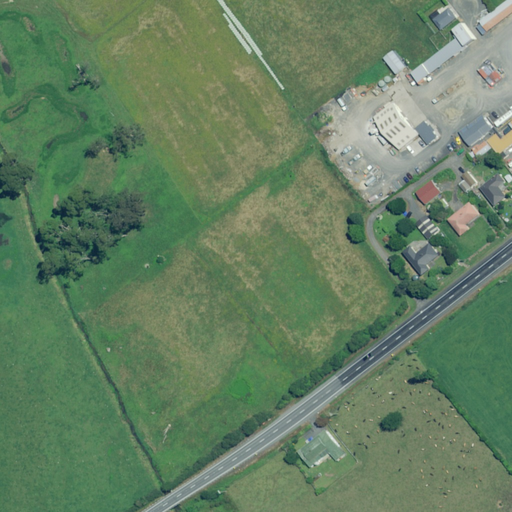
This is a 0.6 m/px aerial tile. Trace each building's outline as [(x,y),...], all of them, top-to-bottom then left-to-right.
[(511,0),(504,0),(475,21),(482,32),(511,9),(511,0)] [(445,7),(430,18),(436,28),(452,17),(445,7)] [(452,41),(407,73),(412,81),(476,36),(463,18),(445,30),(452,41)] [(408,68),(396,52),(386,59),(398,75),(408,68)] [(367,122),(389,152),(411,136),(389,106),(367,122)] [(479,115),(455,132),(465,147),(490,129),(479,115)] [(494,155),(511,141),(511,118),(483,141),(494,155)] [(478,184),(469,172),(463,176),(466,181),(460,186),(466,194),(478,184)] [(447,173),(439,178),(441,182),(450,177),(447,173)] [(511,189),(501,175),(483,189),(496,206),(508,197),(505,194),(511,189)] [(443,193),(433,181),(418,193),(427,205),(443,193)] [(481,216),(472,204),(450,220),(463,237),(471,230),(468,226),(481,216)] [(429,216),(423,221),(418,225),(430,241),(441,232),(429,216)] [(441,256),(432,245),(419,255),(413,247),(406,253),(424,276),(432,269),(429,266),(441,256)] [(348,456),(327,430),(300,452),(312,468),(331,454),(338,464),(348,456)]
